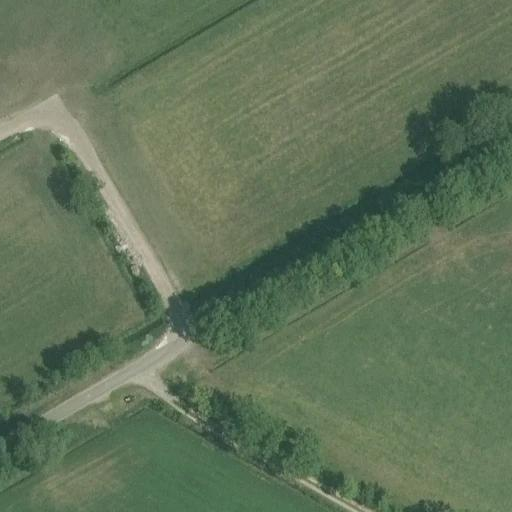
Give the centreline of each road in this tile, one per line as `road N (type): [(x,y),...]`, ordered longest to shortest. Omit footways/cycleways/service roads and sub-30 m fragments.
road 1 (unclassified): [(0,450),(511,149)]
road 2 (track): [(140,367),(188,411),(365,511)]
